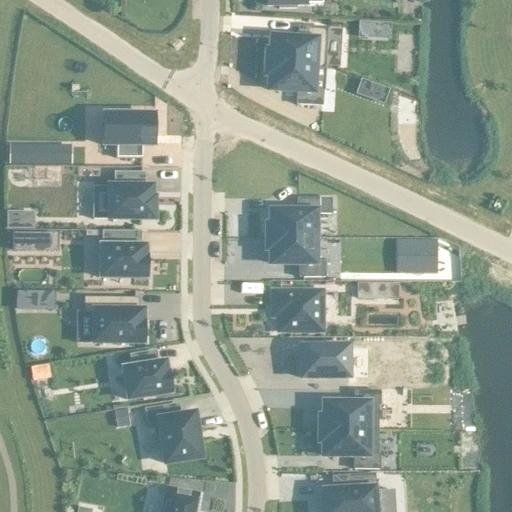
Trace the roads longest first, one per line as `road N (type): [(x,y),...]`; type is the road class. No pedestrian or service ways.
road 1 (residential): [(254,511),(247,430),(201,313),(203,105)]
road 2 (residential): [(203,105),(511,250)]
road 3 (residential): [(203,105),(42,0)]
